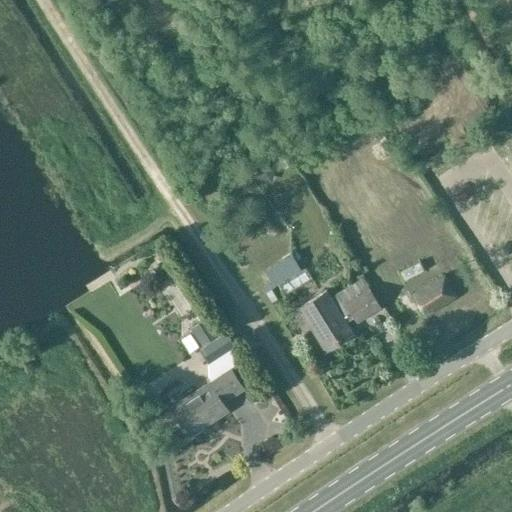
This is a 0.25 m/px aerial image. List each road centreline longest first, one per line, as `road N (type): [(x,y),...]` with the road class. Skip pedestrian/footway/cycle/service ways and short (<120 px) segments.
road 1 (track): [(334,443),(47,0)]
road 2 (unclassified): [(232,511),(511,328)]
road 3 (primary): [(314,511),(511,385)]
